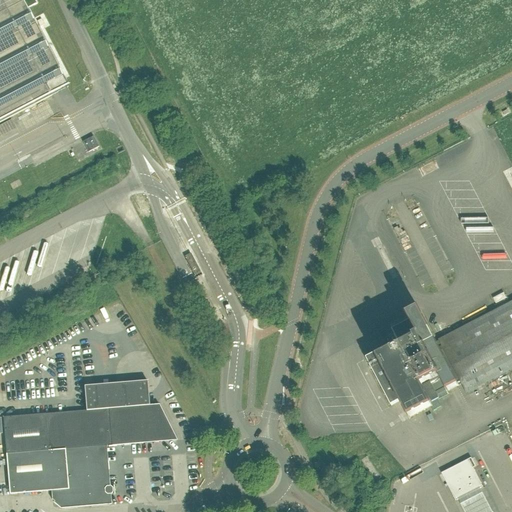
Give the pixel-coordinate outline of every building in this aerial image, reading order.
[(0,0),(0,123),(68,89),(21,0),(0,0)] [(93,137),(83,142),(88,153),(99,148),(93,137)] [(196,279),(202,276),(191,254),(184,257),(196,279)] [(490,295),(492,300),(503,296),(501,290),(490,295)] [(469,394),(511,371),(511,303),(441,340),(441,342),(437,344),(419,310),(408,316),(411,323),(395,331),(392,327),(380,333),(391,355),(381,360),(379,354),(368,360),(393,408),(403,402),(412,419),(433,408),(435,412),(443,408),(439,401),(452,395),(450,392),(464,385),(469,394)] [(51,492),(52,500),(55,502),(54,503),(58,506),(58,505),(61,508),(110,504),(109,495),(111,495),(113,493),(112,489),(110,487),(108,487),(105,447),(142,444),(152,443),(176,441),(159,405),(149,406),(147,382),(85,386),(86,410),(3,416),(6,455),(9,495),(51,492)] [(442,474),(456,502),(483,488),(474,469),(476,467),(472,459),(442,474)] [(342,471),(340,466),(332,470),(335,475),(342,471)] [(329,479),(326,472),(321,475),(324,482),(329,479)] [(461,505),(464,511),(492,511),(483,493),(461,505)]
